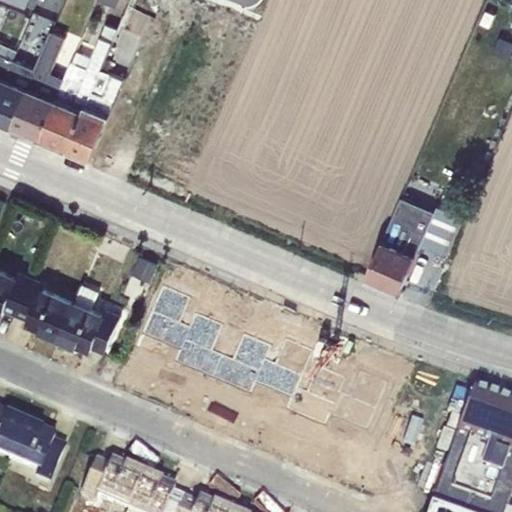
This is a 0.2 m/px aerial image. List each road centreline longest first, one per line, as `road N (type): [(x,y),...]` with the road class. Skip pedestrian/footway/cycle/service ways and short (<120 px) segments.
road 1 (tertiary): [(0,147),(400,321),(511,359)]
road 2 (residential): [(0,354),(359,511)]
